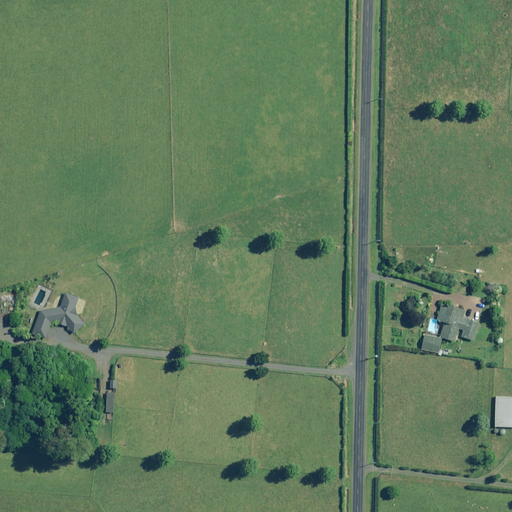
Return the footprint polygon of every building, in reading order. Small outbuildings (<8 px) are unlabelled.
[(15,294),(4,293),(3,305),(14,306),(15,294)] [(79,316),(78,309),(76,308),(80,299),(67,293),(62,306),(52,308),(42,310),(33,334),(46,339),(53,323),(58,322),(58,323),(66,326),(67,326),(76,334),(85,324),(79,316)] [(445,323),(441,337),(426,333),(422,350),(443,355),(444,350),(442,349),(445,339),(456,342),(460,329),(464,330),(462,337),(476,341),(481,323),(464,318),(466,310),(453,306),(453,305),(443,302),(437,321),(445,323)] [(116,393),(108,393),(107,412),(115,413),(116,393)] [(511,396),(497,396),(496,427),(511,427),(511,396)]
